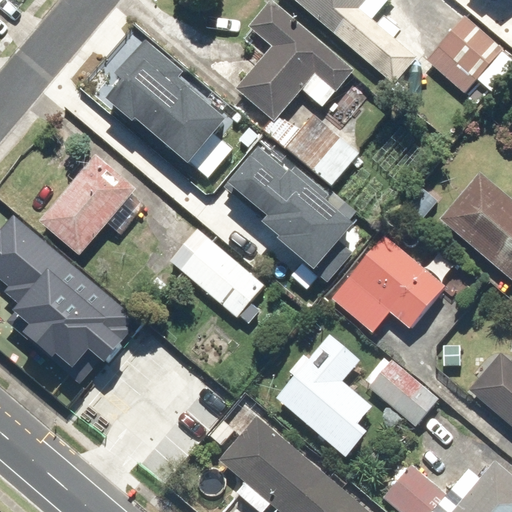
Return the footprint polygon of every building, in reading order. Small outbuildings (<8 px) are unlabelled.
[(298,0),(396,85),(418,59),(362,11),(371,0),(298,0)] [(278,123),(308,89),(328,105),(357,70),(276,3),(247,38),(271,57),(241,91),(278,123)] [(467,16),(429,61),(467,92),(505,48),(467,16)] [(128,89),(118,101),(191,160),(230,113),(190,81),(197,73),(155,39),(120,83),(128,89)] [(316,120),(293,148),(338,184),(361,156),(316,120)] [(231,185),(270,218),(265,224),(322,274),(365,224),(299,166),(292,173),(263,148),(231,185)] [(45,222),(85,257),(141,192),(101,157),(45,222)] [(511,196),(487,175),(447,220),(511,275),(511,196)] [(140,320),(16,218),(6,230),(0,224),(0,279),(12,289),(8,294),(23,307),(9,324),(76,378),(98,351),(119,368),(137,346),(130,340),(137,332),(133,328),(140,320)] [(378,336),(395,315),(412,330),(449,289),(431,273),(432,273),(390,237),(336,300),(378,336)] [(213,245),(188,275),(242,319),(267,289),(213,245)] [(365,361),(336,337),(305,373),(283,398),(351,459),(373,435),(362,425),(377,409),(347,382),(365,361)] [(511,351),(508,348),(472,391),(511,424),(511,351)] [(395,362),(372,388),(418,427),(441,401),(395,362)] [(373,511),(267,422),(228,467),(280,511),(373,511)] [(511,511),(511,474),(500,464),(458,511),(511,511)] [(416,469),(389,499),(402,511),(446,511),(455,504),(416,469)]
